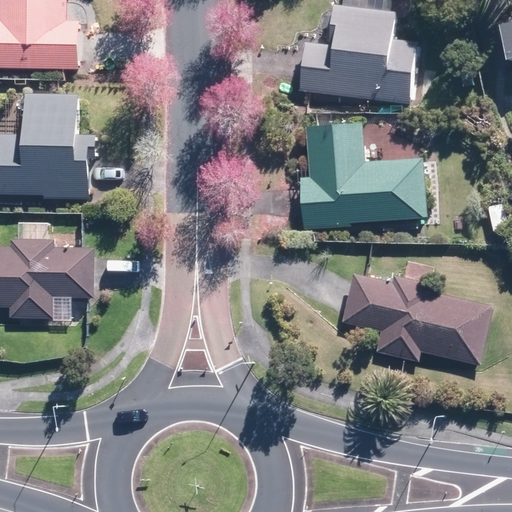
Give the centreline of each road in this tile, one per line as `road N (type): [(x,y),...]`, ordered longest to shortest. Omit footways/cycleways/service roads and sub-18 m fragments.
road 1 (secondary): [(258,426),(511,479)]
road 2 (residential): [(197,0),(196,218)]
road 3 (residential): [(142,417),(175,343),(196,218)]
road 4 (residential): [(196,218),(232,407)]
road 5 (secondary): [(0,423),(135,423)]
